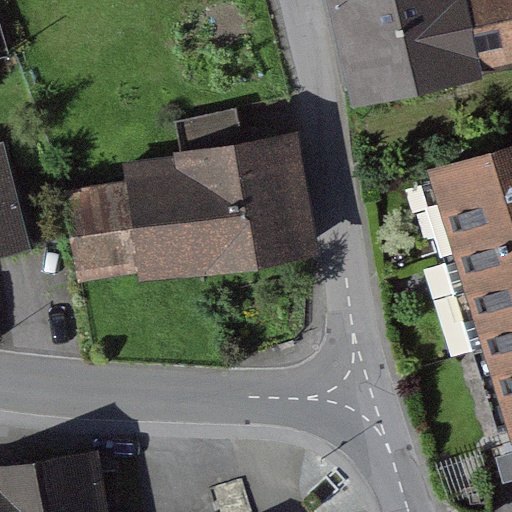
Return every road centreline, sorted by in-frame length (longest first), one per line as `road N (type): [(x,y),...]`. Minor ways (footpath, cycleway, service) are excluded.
road 1 (residential): [(292,0),(332,170),(357,347),(356,395)]
road 2 (residential): [(356,395),(90,391),(0,378)]
road 3 (residential): [(356,395),(385,440),(410,511)]
